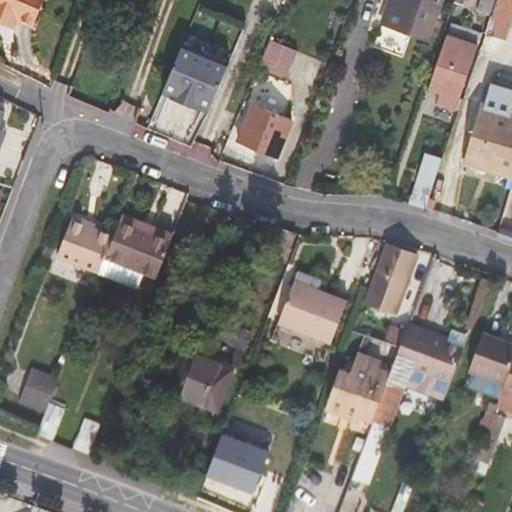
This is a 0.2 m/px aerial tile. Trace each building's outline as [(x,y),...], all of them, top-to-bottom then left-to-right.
[(44,0),(0,0),(0,20),(7,23),(9,19),(16,22),(32,29),(44,0)] [(428,41),(443,0),(389,0),(381,24),(428,41)] [(495,0),(484,0),(481,9),(491,13),(495,0)] [(511,0),(497,0),(492,16),(511,22),(511,0)] [(7,23),(0,20),(0,24),(13,30),(16,22),(9,19),(7,23)] [(456,111),(482,35),(470,30),(472,23),(465,21),(462,28),(451,24),(428,90),(440,93),(436,104),(456,111)] [(285,79),(297,51),(272,41),(260,68),(285,79)] [(183,43),(161,94),(184,103),(206,53),(183,43)] [(229,63),(206,53),(184,103),(207,113),(229,63)] [(288,123),(300,96),(254,77),(233,125),(245,130),(239,143),(281,160),(295,125),(288,123)] [(511,113),(511,92),(486,85),(480,104),(511,113)] [(511,171),(511,113),(480,104),(463,163),(485,169),(486,164),(511,171)] [(448,156),(463,161),(472,131),(457,127),(448,156)] [(425,208),(442,158),(425,152),(409,203),(425,208)] [(106,257),(113,237),(85,226),(87,221),(73,215),(57,256),(100,272),(106,257)] [(172,240),(141,228),(143,223),(122,215),(113,237),(106,257),(106,258),(126,265),(158,277),(172,240)] [(288,260),(296,234),(278,228),(270,254),(288,260)] [(401,297),(418,254),(409,251),(388,243),(371,291),(393,299),(401,297)] [(126,265),(106,258),(100,275),(119,282),(126,265)] [(316,289),(295,280),(293,285),(314,293),(316,289)] [(332,343),(348,301),(316,289),(314,293),(293,285),(278,323),(332,343)] [(248,330),(222,319),(215,336),(241,347),(248,330)] [(452,381),(464,349),(440,340),(441,335),(409,323),(407,330),(400,348),(390,374),(389,379),(407,386),(445,398),(452,381)] [(407,330),(390,325),(385,342),(400,348),(407,330)] [(511,367),(511,343),(484,333),(469,371),(475,374),(470,386),(501,397),(505,385),(511,367)] [(217,410),(233,368),(185,350),(169,392),(217,410)] [(373,421),(389,379),(390,374),(379,370),(382,362),(357,353),(350,375),(338,370),(324,407),(360,419),(361,418),(372,422),(373,421)] [(153,383),(158,367),(129,356),(123,372),(153,383)] [(511,367),(505,385),(501,397),(500,398),(511,402),(511,406),(510,412),(511,412),(511,367)] [(50,402),(59,379),(32,368),(19,402),(46,413),(50,402)] [(407,386),(389,379),(373,421),(375,422),(353,478),(370,485),(391,428),(407,386)] [(46,413),(36,437),(52,443),(66,409),(50,402),(46,413)] [(85,417),(72,451),(89,458),(102,424),(85,417)] [(268,452),(222,434),(206,475),(220,481),(224,479),(237,483),(239,488),(253,493),(268,452)]
